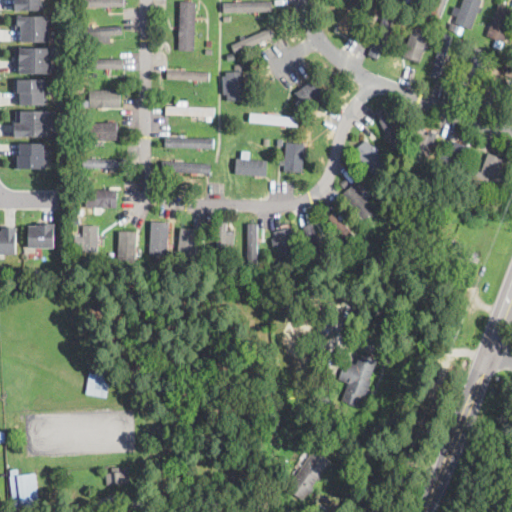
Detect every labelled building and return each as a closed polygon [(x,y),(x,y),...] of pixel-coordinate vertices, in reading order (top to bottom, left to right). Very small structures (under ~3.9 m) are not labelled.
[(42,0),(42,8),(16,9),(16,0),(42,0)] [(224,11),(224,1),(271,0),(271,10),(224,11)] [(447,0),(439,19),(431,16),(437,0),(447,0)] [(478,11),(471,30),(455,24),(464,0),(479,0),(482,1),(478,11)] [(195,48),(195,51),(178,50),(180,1),(197,2),(195,48)] [(346,37),(338,32),(341,26),(338,24),(340,20),(343,22),(355,1),(363,5),(346,37)] [(511,19),(508,28),(503,42),(486,35),(499,5),(499,4),(511,8),(511,19)] [(382,15),(377,19),(372,13),(376,9),(382,15)] [(425,17),(424,19),(418,16),(421,9),(427,12),(425,17)] [(381,51),(380,54),(372,51),(372,50),(385,11),(394,14),(381,51)] [(50,41),(21,41),(21,29),(15,29),(15,18),(18,18),(18,15),(50,15),(50,41)] [(455,29),(454,32),(448,29),(451,24),(451,23),(457,25),(455,29)] [(113,41),(97,42),(97,38),(95,38),(95,35),(82,36),(81,27),(124,24),(124,33),(112,34),(113,41)] [(426,32),(424,39),(421,45),(426,47),(422,57),(417,55),(413,65),(397,58),(403,45),(400,44),(403,36),(407,37),(411,26),(426,32)] [(235,53),(231,44),(270,27),(274,35),(235,53)] [(238,39),(231,42),(229,37),(235,34),(238,39)] [(439,77),(439,78),(431,75),(444,34),(452,37),(439,77)] [(52,72),(20,72),(20,57),(16,57),(16,46),(52,46),(52,72)] [(487,64),(482,79),(480,82),(473,80),(471,86),(462,84),(465,75),(462,74),(464,69),(467,70),(475,47),(484,50),(482,55),(489,57),(487,64)] [(85,72),(82,72),(82,57),(121,57),(121,71),(85,72)] [(211,80),(169,79),(169,73),(170,70),(212,71),(211,80)] [(244,100),(227,101),(226,73),(243,72),(244,100)] [(314,104),(310,107),(300,94),(303,91),(322,77),(332,90),(314,104)] [(45,103),(21,103),(21,92),(15,91),(16,78),(46,78),(45,103)] [(98,103),(83,103),(83,94),(125,94),(124,103),(98,103)] [(511,111),(503,108),(507,96),(511,97),(511,111)] [(215,116),(215,117),(166,115),(167,106),(215,108),(215,116)] [(397,145),(396,145),(373,111),(380,106),(404,140),(397,145)] [(56,109),(56,119),(53,119),(53,128),(50,128),(51,135),(15,135),(15,121),(20,121),(20,117),(17,117),(16,110),(56,109)] [(299,118),(298,127),(250,122),(251,113),(299,118)] [(92,141),(87,141),(87,123),(118,122),(118,140),(92,141)] [(437,134),(437,135),(426,164),(411,158),(418,139),(414,138),(416,133),(419,135),(420,132),(427,135),(428,131),(437,134)] [(212,147),(212,148),(164,146),(164,137),(212,139),(212,147)] [(377,172),(374,175),(354,152),(367,140),(388,163),(377,172)] [(45,154),(52,154),(53,163),(45,163),(45,167),(15,168),(15,153),(20,153),(20,141),(45,141),(45,154)] [(470,147),(469,150),(461,175),(442,168),(449,148),(452,149),(455,141),(470,147)] [(305,145),(302,172),(285,171),(287,143),(305,145)] [(249,159),(241,159),(242,150),(250,151),(249,159)] [(498,172),(497,175),(492,190),(476,185),(478,180),(473,178),(476,170),(481,172),(488,153),(503,159),(498,172)] [(91,168),(83,169),(83,160),(125,159),(125,168),(91,168)] [(267,162),(266,177),(238,174),(239,160),(267,162)] [(211,164),(211,174),(162,171),(163,161),(211,164)] [(344,187),(343,187),(340,184),(346,179),(349,183),(344,187)] [(370,203),(376,210),(364,220),(354,209),(351,211),(348,206),(350,204),(342,195),(355,184),(370,203)] [(117,190),(117,209),(86,208),(86,189),(117,190)] [(358,239),(350,245),(328,217),(335,211),(358,239)] [(168,255),(150,254),(151,220),(169,220),(168,255)] [(55,223),(54,247),(29,246),(29,225),(36,225),(36,222),(55,223)] [(234,235),(234,245),(226,245),(225,265),(215,265),(217,227),(217,222),(227,222),(226,235),(234,235)] [(258,222),(257,267),(248,267),(248,222),(258,222)] [(326,266),(316,269),(303,225),(314,222),(326,266)] [(0,253),(0,230),(3,230),(3,226),(17,226),(17,253),(0,253)] [(98,251),(98,252),(83,252),(83,250),(83,226),(99,226),(98,251)] [(198,228),(196,260),(178,259),(181,226),(198,228)] [(281,262),(274,232),(292,228),(299,258),(281,262)] [(475,261),(472,267),(444,254),(451,240),(474,250),(473,251),(478,253),(475,261)] [(135,249),(135,260),(116,259),(116,263),(111,263),(111,244),(135,245),(135,249)] [(443,262),(441,264),(429,259),(432,251),(445,257),(443,262)] [(301,270),(295,272),(292,262),(298,261),(301,270)] [(346,276),(338,277),(336,268),(344,267),(346,276)] [(333,332),(323,337),(314,321),(324,316),(333,332)] [(372,381),(365,398),(362,397),(358,407),(341,400),(342,399),(361,353),(377,360),(369,380),(372,381)] [(110,376),(107,397),(86,394),(90,373),(110,376)] [(328,470),(321,479),(318,478),(303,500),(287,489),(311,454),(309,452),(312,448),(333,463),(328,470)] [(119,468),(119,473),(128,472),(129,482),(107,485),(106,474),(112,474),(112,468),(119,468)] [(15,508),(10,473),(35,470),(40,504),(15,508)] [(263,490),(261,500),(252,498),(255,488),(263,490)] [(263,511),(251,511),(253,501),(264,503),(263,511)]
